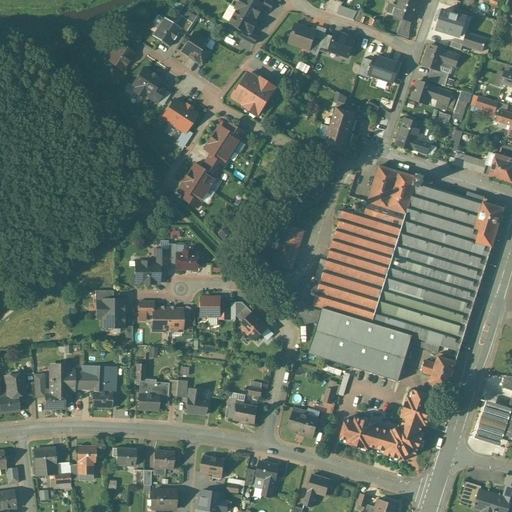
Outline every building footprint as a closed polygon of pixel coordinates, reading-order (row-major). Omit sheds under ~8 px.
[(239,0),(240,0),(239,0),(238,2),(239,2),(235,8),(237,10),(230,23),(234,26),(234,27),(240,31),(241,29),(244,31),(250,34),(251,33),(258,20),(255,19),(262,7),(263,5),(257,2),(254,0),(239,0)] [(274,3),(268,0),(257,0),(257,2),(263,5),(262,7),(269,11),(274,3)] [(416,0),(399,0),(397,6),(394,15),(394,16),(411,22),(419,1),(416,0)] [(392,4),(390,6),(388,13),(394,15),(397,6),(392,4)] [(339,5),(337,13),(354,18),(356,10),(339,5)] [(458,16),(441,11),(436,27),(452,33),(458,16)] [(156,26),(161,17),(157,15),(152,24),(156,26)] [(192,23),(180,16),(174,25),(180,28),(177,33),(183,36),(192,23)] [(163,17),(151,36),(168,47),(172,40),(173,41),(177,34),(177,33),(180,28),(174,25),(163,17)] [(315,32),(295,25),(288,43),(308,49),(309,50),(313,36),(315,32)] [(121,30),(114,42),(117,43),(120,45),(127,34),(121,30)] [(251,33),(250,34),(244,31),(240,38),(253,45),(258,37),(251,33)] [(354,39),(335,32),(329,51),(348,58),(354,39)] [(193,33),(181,51),(193,59),(194,59),(202,47),(205,41),(193,33)] [(486,40),(466,33),(462,45),(482,52),(486,40)] [(127,34),(120,45),(129,51),(136,40),(127,34)] [(313,36),(309,50),(308,49),(307,53),(317,56),(323,39),(313,36)] [(462,45),(449,41),(447,46),(460,50),(462,45)] [(120,45),(117,43),(112,51),(113,54),(108,61),(122,70),(133,53),(120,45)] [(445,51),(429,46),(422,65),(439,70),(441,63),(454,68),(458,56),(445,51)] [(202,47),(194,59),(193,59),(193,60),(201,65),(210,52),(202,47)] [(377,55),(370,76),(394,84),(401,62),(377,55)] [(297,68),(307,72),(309,66),(298,63),(297,68)] [(159,81),(150,75),(152,74),(143,68),(132,85),(136,87),(133,91),(143,98),(146,94),(149,96),(150,96),(157,85),(159,81)] [(447,77),(430,72),(427,80),(444,86),(445,85),(447,78),(447,77)] [(511,74),(505,72),(501,83),(511,86),(511,74)] [(248,75),(246,78),(232,98),(258,115),(274,90),(275,88),(260,78),(257,83),(255,81),(257,79),(248,74),(248,75)] [(455,81),(447,78),(445,85),(453,87),(455,81)] [(433,87),(417,82),(411,99),(427,104),(429,98),(433,87)] [(164,90),(157,85),(150,96),(149,96),(148,98),(156,102),(164,90)] [(451,94),(433,87),(429,98),(433,99),(431,105),(445,110),(451,94)] [(170,94),(164,90),(156,102),(162,106),(168,96),(170,94)] [(461,91),(453,112),(462,115),(467,102),(469,103),(472,95),(461,91)] [(335,99),(343,103),(346,97),(337,93),(335,99)] [(171,98),(168,96),(162,106),(164,108),(171,98)] [(497,103),(488,100),(485,99),(483,105),(496,109),(497,103)] [(196,114),(173,100),(162,118),(184,132),(196,114)] [(378,107),(368,102),(365,107),(375,113),(378,107)] [(355,114),(336,108),(330,127),(349,133),(350,131),(353,132),(357,120),(353,119),(355,114)] [(448,123),(451,115),(440,111),(437,120),(448,123)] [(511,114),(499,111),(496,121),(511,126),(508,136),(511,137),(511,114)] [(430,144),(416,139),(417,135),(423,137),(426,127),(404,119),(395,144),(426,155),(430,144)] [(245,133),(230,124),(226,130),(240,139),(240,140),(245,133)] [(226,130),(219,126),(212,138),(232,151),(240,140),(240,139),(226,130)] [(349,133),(330,127),(324,147),(343,153),(349,133)] [(460,139),(463,140),(465,131),(455,129),(451,148),(458,149),(460,139)] [(232,151),(212,138),(204,150),(211,154),(225,163),(225,162),(232,151)] [(487,163),(456,153),(452,164),(483,174),(486,165),(487,163)] [(225,163),(211,154),(206,161),(221,171),(226,163),(225,162),(225,163)] [(511,159),(495,154),(491,167),(489,176),(511,183),(511,179),(511,163),(510,163),(511,159)] [(221,171),(206,161),(202,168),(216,177),(216,178),(221,171)] [(202,168),(195,164),(188,176),(208,189),(216,178),(216,177),(202,168)] [(491,167),(486,165),(483,174),(489,176),(491,167)] [(416,178),(378,166),(367,202),(369,203),(364,215),(343,208),(336,228),(335,229),(336,230),(335,232),(334,233),(335,233),(334,233),(334,234),(335,234),(312,305),(322,308),(369,323),(367,326),(370,327),(370,329),(387,334),(388,329),(411,336),(458,351),(459,349),(461,340),(462,340),(462,338),(465,328),(466,328),(466,326),(469,317),(470,315),(469,315),(473,305),(473,303),(476,294),(477,292),(479,283),(480,283),(480,282),(480,281),(483,272),(483,273),(483,271),(487,260),(487,258),(490,248),(491,248),(491,246),(492,246),(491,246),(492,243),(493,243),(492,243),(493,239),(494,239),(493,239),(494,236),(495,236),(503,209),(489,205),(491,201),(484,199),(483,203),(473,200),(460,196),(458,195),(445,191),(446,191),(444,191),(431,187),(432,187),(431,186),(432,183),(422,180),(423,177),(417,175),(416,178)] [(208,189),(188,176),(180,188),(186,192),(201,201),(201,200),(208,189)] [(201,201),(186,192),(182,198),(198,208),(202,201),(201,200),(201,201)] [(294,200),(290,198),(284,208),(284,209),(289,211),(294,200)] [(284,208),(278,206),(276,211),(286,216),(289,211),(284,209),(284,208)] [(286,216),(276,211),(271,220),(284,225),(287,226),(291,218),(286,216)] [(271,220),(269,220),(258,254),(274,259),(284,225),(271,220)] [(287,226),(284,225),(274,259),(272,263),(291,270),(303,231),(287,226)] [(176,247),(168,247),(167,250),(167,255),(176,255),(176,254),(176,247)] [(167,250),(154,250),(154,262),(158,262),(158,268),(167,268),(167,266),(167,255),(167,250)] [(190,251),(182,251),(182,254),(176,254),(176,255),(175,266),(175,269),(195,269),(196,254),(190,254),(190,251)] [(176,255),(167,255),(167,266),(175,266),(176,255)] [(154,262),(135,262),(134,283),(144,283),(144,284),(153,284),(153,283),(158,283),(158,268),(158,262),(154,262)] [(113,291),(95,291),(94,304),(96,304),(96,303),(102,303),(102,300),(113,300),(113,291)] [(219,297),(199,297),(199,314),(206,314),(206,317),(219,317),(219,304),(219,297)] [(113,300),(102,300),(102,303),(96,303),(96,304),(96,310),(98,312),(98,317),(102,317),(102,328),(105,331),(109,331),(112,328),(123,328),(123,300),(113,300)] [(152,302),(138,302),(138,320),(144,320),(144,315),(152,315),(152,309),(152,302)] [(252,313),(241,302),(235,302),(235,315),(242,323),(252,313)] [(229,304),(219,304),(219,317),(219,319),(229,319),(229,304)] [(369,323),(322,308),(308,354),(397,381),(411,336),(388,329),(387,334),(370,329),(370,327),(367,326),(369,323)] [(152,309),(152,315),(151,331),(167,331),(167,309),(152,309)] [(181,309),(167,309),(167,331),(181,331),(181,325),(181,309)] [(267,328),(252,313),(242,323),(246,326),(243,329),(254,341),(267,328)] [(438,357),(437,357),(435,364),(425,361),(421,372),(431,376),(429,383),(430,383),(428,387),(436,389),(440,390),(441,387),(447,388),(455,362),(449,360),(450,357),(439,353),(438,357)] [(144,365),(135,364),(134,380),(143,381),(144,365)] [(115,367),(93,366),(93,372),(93,385),(92,385),(92,388),(91,408),(110,408),(111,393),(114,393),(115,367)] [(62,367),(50,367),(50,382),(51,382),(52,389),(44,389),(44,396),(45,409),(64,408),(63,398),(70,398),(69,390),(69,381),(62,381),(62,367)] [(81,372),(72,372),(72,381),(69,381),(69,390),(81,389),(81,385),(81,372)] [(93,372),(81,372),(81,385),(92,385),(93,385),(93,372)] [(40,374),(33,374),(33,383),(34,397),(44,396),(44,389),(44,381),(41,381),(40,374)] [(23,375),(9,376),(10,381),(5,381),(7,393),(8,396),(16,395),(16,396),(17,396),(19,397),(22,397),(24,395),(28,395),(28,399),(34,398),(34,397),(33,383),(24,384),(23,375)] [(511,376),(505,376),(502,388),(511,391),(511,397),(508,410),(511,411),(511,376)] [(178,380),(168,380),(168,384),(167,396),(176,397),(178,380)] [(187,381),(178,380),(176,397),(185,398),(187,381)] [(152,385),(139,384),(137,410),(157,411),(157,402),(167,403),(167,396),(168,384),(154,383),(153,383),(152,385)] [(260,388),(249,386),(248,394),(260,397),(261,389),(260,388)] [(200,391),(188,390),(185,413),(203,415),(206,400),(199,399),(200,391)] [(377,428),(370,451),(404,461),(406,456),(411,453),(416,455),(417,451),(433,406),(430,405),(432,397),(413,390),(410,398),(407,397),(400,417),(403,419),(401,426),(398,425),(398,427),(392,430),(390,429),(390,432),(377,428)] [(333,393),(326,391),(323,402),(330,404),(333,393)] [(7,393),(0,393),(0,413),(18,411),(16,396),(16,395),(8,396),(7,393)] [(256,407),(243,405),(243,402),(227,399),(224,417),(233,419),(233,420),(253,424),(256,407)] [(500,447),(511,409),(486,401),(475,439),(500,447)] [(318,419),(307,415),(308,412),(293,408),(287,429),(303,433),(302,436),(312,439),(318,419)] [(511,411),(508,410),(504,421),(503,421),(500,433),(511,437),(511,411)] [(370,451),(377,428),(374,427),(375,424),(354,418),(353,421),(345,419),(339,438),(347,441),(346,444),(370,451)] [(95,447),(77,447),(77,465),(78,465),(78,480),(92,480),(92,462),(94,462),(95,447)] [(53,448),(33,450),(35,475),(45,475),(45,472),(55,472),(55,464),(53,448)] [(135,449),(116,448),(112,448),(111,457),(116,457),(115,465),(134,466),(134,463),(134,455),(135,449)] [(173,452),(153,451),(152,467),(153,468),(164,468),(172,469),(173,452)] [(224,459),(203,456),(200,473),(213,475),(212,477),(221,479),(224,459)] [(278,466),(259,461),(256,477),(274,481),(278,466)] [(68,463),(55,464),(55,472),(56,475),(62,474),(67,473),(67,474),(69,474),(70,474),(69,465),(68,465),(68,463)] [(77,465),(69,465),(70,474),(69,474),(69,480),(78,480),(78,465),(77,465)] [(16,466),(5,468),(7,483),(18,482),(16,466)] [(254,471),(247,469),(244,485),(251,486),(254,471)] [(143,470),(135,470),(134,487),(143,488),(143,485),(143,470)] [(67,473),(62,474),(56,475),(54,475),(54,484),(70,483),(69,480),(69,474),(67,474),(67,473)] [(329,480),(312,475),(307,491),(303,505),(311,508),(315,493),(325,496),(329,480)] [(274,481),(256,477),(254,487),(264,490),(262,495),(261,496),(270,498),(274,481)] [(480,487),(465,482),(459,502),(474,506),(479,491),(480,487)] [(511,486),(506,485),(502,497),(510,500),(509,505),(511,505),(511,486)] [(40,500),(49,498),(47,489),(39,490),(40,500)] [(202,489),(200,509),(222,511),(224,491),(202,489)] [(174,490),(152,490),(151,510),(174,510),(174,490)] [(13,491),(0,492),(0,510),(7,510),(16,508),(15,508),(13,491)] [(502,497),(479,491),(474,506),(474,507),(482,509),(480,511),(506,511),(509,505),(510,500),(502,497)] [(368,496),(360,494),(357,505),(364,507),(368,496)] [(394,511),(397,505),(377,499),(372,511),(394,511)]
